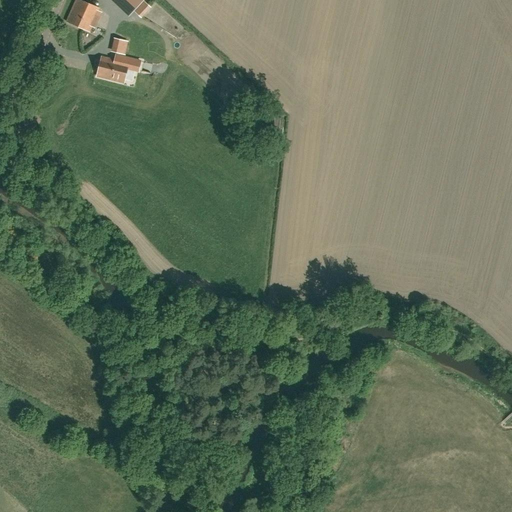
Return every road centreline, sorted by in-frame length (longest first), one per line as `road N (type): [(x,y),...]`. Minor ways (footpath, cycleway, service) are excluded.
road 1 (track): [(0,152),(78,212),(160,302),(262,342),(301,338),(371,313),(420,316),(511,373)]
road 2 (unclassified): [(0,108),(60,0)]
